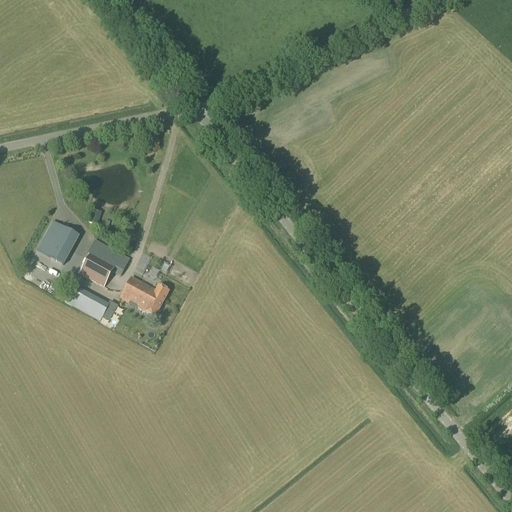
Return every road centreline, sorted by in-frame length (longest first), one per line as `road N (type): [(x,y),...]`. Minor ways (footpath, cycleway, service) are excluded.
road 1 (unclassified): [(511,504),(194,107)]
road 2 (unclassified): [(194,107),(438,0)]
road 3 (unclassified): [(0,149),(194,107)]
road 4 (unclassified): [(194,107),(107,0)]
